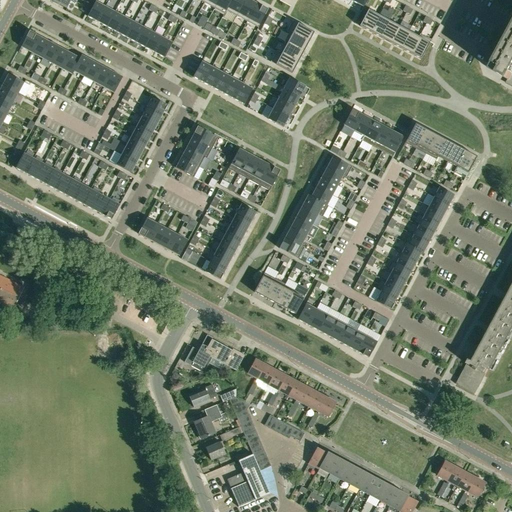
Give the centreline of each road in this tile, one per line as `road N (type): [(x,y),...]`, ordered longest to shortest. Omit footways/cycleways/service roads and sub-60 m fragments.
road 1 (residential): [(107,254),(191,97),(13,2)]
road 2 (tertiary): [(511,471),(192,300)]
road 3 (residential): [(208,511),(156,384),(169,344)]
road 4 (residential): [(169,344),(112,315),(0,313)]
road 5 (tertiary): [(107,254),(0,196)]
